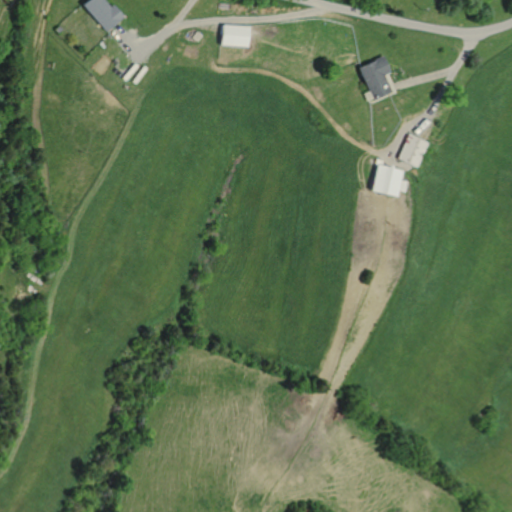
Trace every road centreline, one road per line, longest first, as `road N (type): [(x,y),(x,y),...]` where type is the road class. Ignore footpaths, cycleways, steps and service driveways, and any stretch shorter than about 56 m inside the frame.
road 1 (residential): [(511,19),(448,31),(298,0)]
road 2 (track): [(387,154),(366,150),(277,78),(211,67)]
